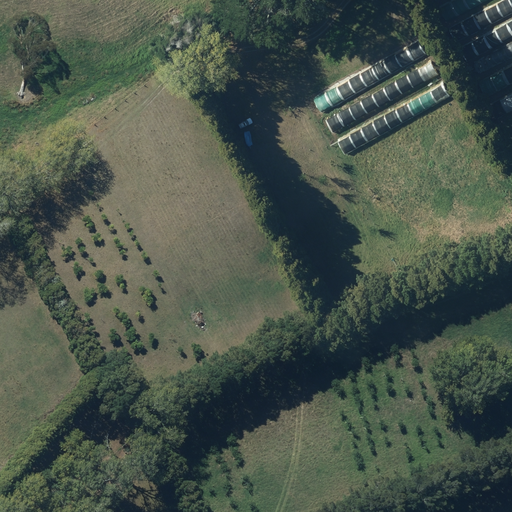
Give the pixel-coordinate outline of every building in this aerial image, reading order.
[(448,0),(438,6),(446,21),(485,0),(448,0)] [(511,0),(497,0),(448,28),(458,46),(511,15),(511,0)] [(511,17),(460,48),(469,64),(511,39),(511,17)] [(417,39),(312,99),(321,114),(426,55),(417,39)] [(511,40),(470,65),(478,79),(511,58),(511,40)] [(429,60),(324,119),(333,136),(438,76),(429,60)] [(442,81),(335,140),(345,157),(451,98),(442,81)]
